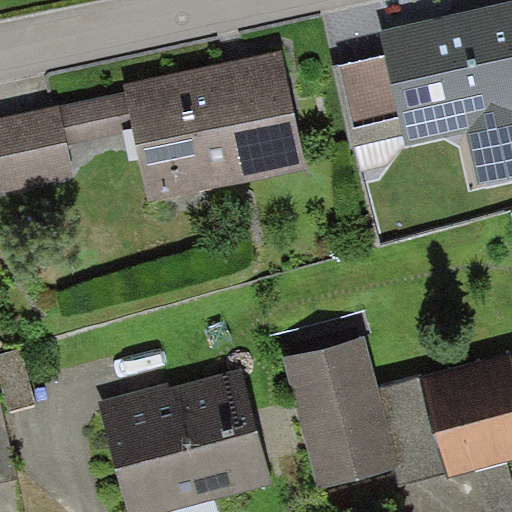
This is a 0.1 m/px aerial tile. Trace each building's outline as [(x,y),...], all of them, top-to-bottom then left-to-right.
[(511,6),(379,37),(385,63),(403,139),(406,151),(464,138),(477,193),(511,184),(511,6)] [(115,95),(124,132),(145,210),(303,168),(273,54),(115,95)] [(385,63),(338,74),(356,150),(403,139),(385,63)] [(115,95),(0,124),(0,197),(65,181),(57,150),(124,132),(115,95)] [(359,344),(282,365),(315,489),(392,469),(372,392),(359,344)] [(511,355),(419,380),(446,482),(511,464),(511,355)] [(236,368),(97,407),(126,511),(210,511),(272,495),(236,368)] [(372,392),(392,469),(399,494),(446,482),(419,380),(372,392)]
